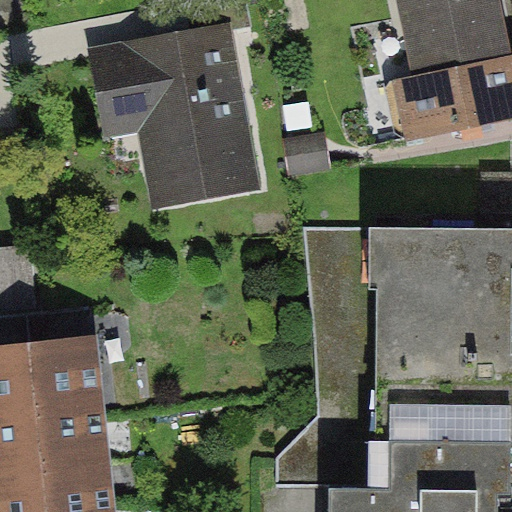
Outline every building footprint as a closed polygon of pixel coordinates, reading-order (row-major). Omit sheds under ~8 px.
[(224,32),(225,35),(253,29),(247,0),(209,0),(185,5),(192,38),(224,32)] [(511,59),(511,47),(501,0),(399,0),(418,82),(511,59)] [(225,35),(224,32),(192,38),(192,43),(162,49),(161,43),(95,55),(110,134),(114,134),(111,118),(146,112),(163,204),(253,188),(225,35)] [(511,59),(418,82),(402,85),(415,139),(480,124),(481,126),(511,118),(511,59)] [(511,173),(484,173),(483,215),(511,214),(511,173)] [(511,442),(511,230),(390,230),(390,292),(398,292),(398,443),(511,442)] [(30,251),(0,253),(0,261),(5,307),(36,304),(30,251)] [(0,352),(0,475),(109,464),(95,342),(0,352)] [(511,493),(511,442),(398,443),(393,443),(393,490),(331,490),(330,511),(499,511),(500,493),(511,493)] [(0,475),(0,511),(114,511),(109,464),(0,475)]
